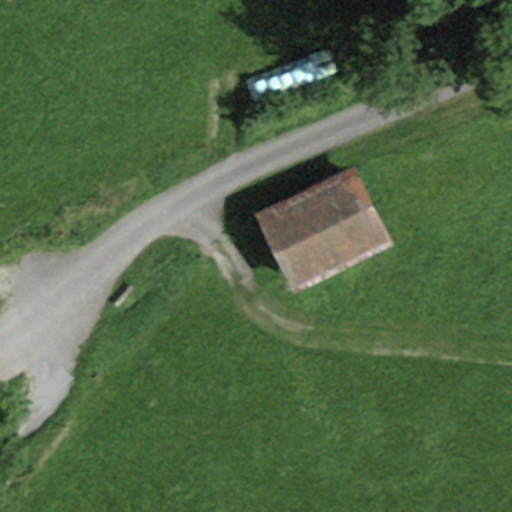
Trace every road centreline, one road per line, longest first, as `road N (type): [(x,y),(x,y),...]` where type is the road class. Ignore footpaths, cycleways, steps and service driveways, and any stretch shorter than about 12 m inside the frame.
road 1 (track): [(0,341),(45,314),(150,221),(253,161),(511,55)]
road 2 (track): [(45,314),(59,339),(50,395),(0,446)]
